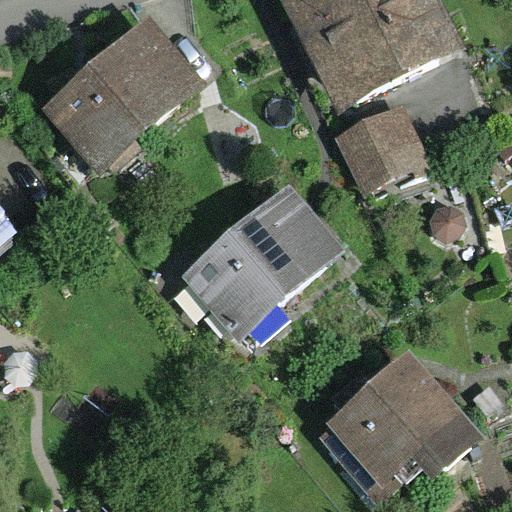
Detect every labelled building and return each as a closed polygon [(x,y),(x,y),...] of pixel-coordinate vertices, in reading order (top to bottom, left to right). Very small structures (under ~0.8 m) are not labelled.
[(421,0),(296,0),(287,5),(342,120),(454,67),(421,0)] [(195,100),(147,44),(54,122),(102,179),(195,100)] [(436,182),(406,116),(348,141),(377,208),(436,182)] [(346,271),(293,206),(192,287),(246,353),(346,271)] [(474,456),(409,378),(336,439),(386,498),(418,471),(434,490),(474,456)]
